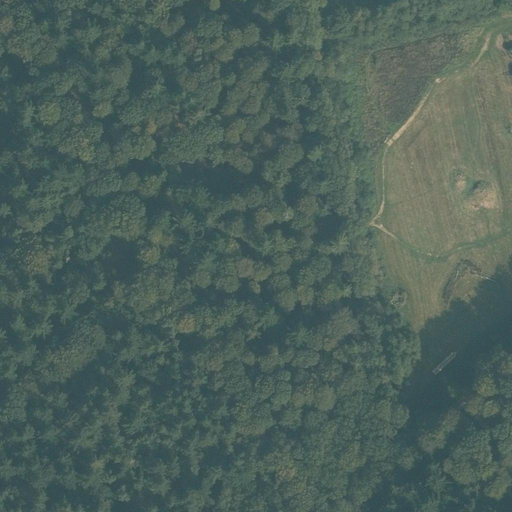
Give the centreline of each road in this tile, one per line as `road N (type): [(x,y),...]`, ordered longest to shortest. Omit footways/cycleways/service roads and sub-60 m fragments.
road 1 (track): [(0,9),(308,511)]
road 2 (track): [(347,511),(511,362)]
road 3 (track): [(159,269),(29,383)]
